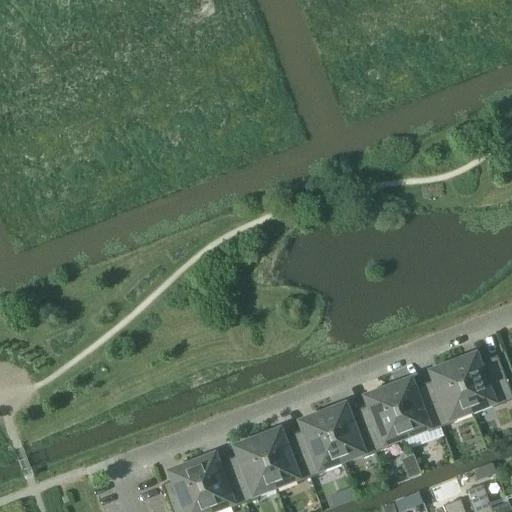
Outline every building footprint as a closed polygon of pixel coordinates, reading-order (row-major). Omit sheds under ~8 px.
[(454,364),(472,411),(492,403),(493,408),(511,401),(511,393),(498,356),(478,364),(475,356),(454,364)] [(452,418),(472,411),(454,364),(433,373),(436,380),(424,384),(441,428),(454,423),(452,418)] [(441,428),(424,384),(413,389),(410,381),(389,390),(406,436),(426,428),(428,433),(441,428)] [(386,444),(406,436),(389,390),(367,398),(370,405),(359,410),(376,454),(388,449),(386,444)] [(376,454),(359,410),(347,414),(345,407),(323,415),(341,461),(361,453),(363,458),(376,454)] [(321,469),(341,461),(323,415),(302,423),(305,430),(294,435),(310,479),(323,474),(321,469)] [(279,432),(258,440),(276,486),(296,478),(298,484),(310,479),(294,435),(288,437),(285,430),(279,432)] [(256,494),(276,486),(258,440),(237,448),(240,456),(228,460),(245,504),(258,499),(256,494)] [(245,504),(228,460),(217,464),(214,457),(193,465),(210,511),(230,504),(232,509),(245,504)] [(422,473),(418,464),(405,469),(409,478),(422,473)] [(208,511),(210,511),(193,465),(171,473),(174,481),(162,485),(172,511),(208,511)] [(493,465),(484,468),(488,478),(496,475),(493,465)] [(398,481),(395,471),(385,474),(389,484),(398,481)] [(483,485),(466,492),(473,511),(511,511),(511,510),(508,503),(492,509),(483,485)] [(465,511),(460,500),(443,507),(445,511),(465,511)]
